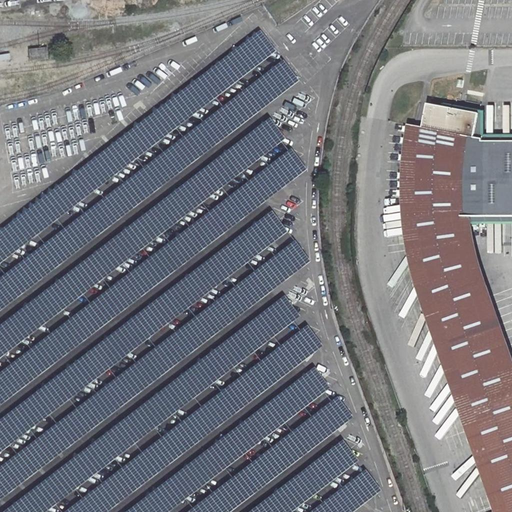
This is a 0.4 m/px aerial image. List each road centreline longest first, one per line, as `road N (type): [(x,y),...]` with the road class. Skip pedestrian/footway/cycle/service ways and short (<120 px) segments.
road 1 (unknown): [(0,389),(319,89),(373,0)]
road 2 (unknown): [(0,493),(309,207)]
road 3 (unknown): [(319,284),(84,511)]
road 4 (unknown): [(344,367),(170,511)]
